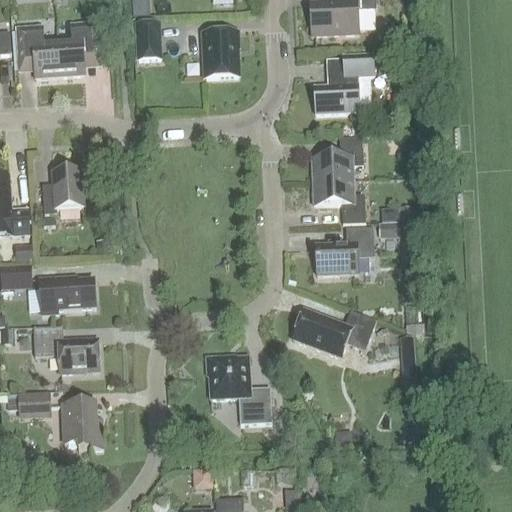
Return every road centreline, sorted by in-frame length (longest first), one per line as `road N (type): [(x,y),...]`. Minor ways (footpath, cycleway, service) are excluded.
road 1 (residential): [(119,511),(155,457),(158,348),(193,321),(255,311),(270,293),(270,170),(252,121)]
road 2 (residential): [(0,119),(54,116),(154,131),(252,121)]
road 3 (residential): [(252,121),(278,82),(274,0)]
